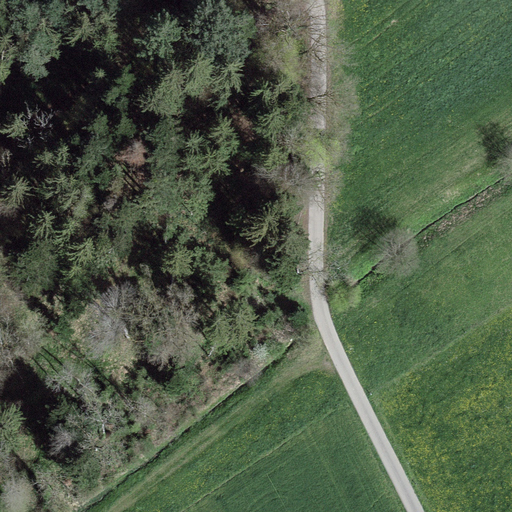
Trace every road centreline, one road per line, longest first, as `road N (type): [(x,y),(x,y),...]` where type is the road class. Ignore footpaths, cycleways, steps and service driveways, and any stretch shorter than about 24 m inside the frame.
road 1 (unclassified): [(319,0),(319,308),(416,511)]
road 2 (track): [(0,150),(89,87),(279,0)]
